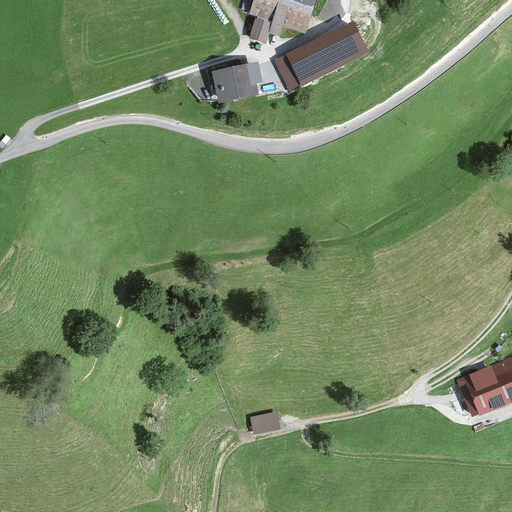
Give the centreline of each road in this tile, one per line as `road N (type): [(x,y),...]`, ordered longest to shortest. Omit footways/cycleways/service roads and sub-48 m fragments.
road 1 (unclassified): [(511,12),(393,105),(317,142),(237,145),(132,119),(0,158)]
road 2 (track): [(211,511),(220,463),(237,441),(419,393),(484,354)]
road 3 (track): [(305,426),(312,445),(328,452),(511,466)]
